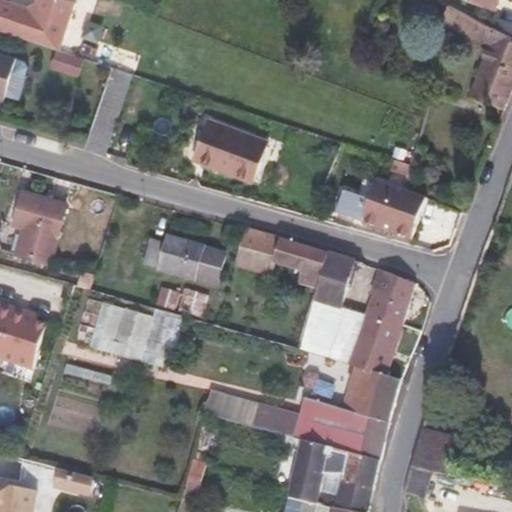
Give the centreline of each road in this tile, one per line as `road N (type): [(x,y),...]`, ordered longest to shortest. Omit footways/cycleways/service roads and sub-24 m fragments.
road 1 (residential): [(454,279),(0,144)]
road 2 (residential): [(454,279),(396,466),(390,511)]
road 3 (residential): [(511,133),(454,279)]
